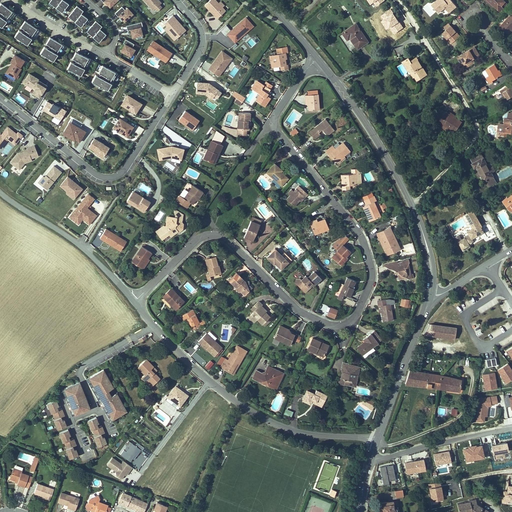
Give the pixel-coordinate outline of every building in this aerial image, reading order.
[(68,4),(63,0),(60,0),(55,8),(62,12),(68,4)] [(143,0),(153,11),(155,9),(160,5),(162,3),(158,0),(143,0)] [(218,3),(215,0),(210,0),(204,5),(217,19),(226,11),(222,7),(225,5),(220,1),(218,3)] [(368,0),(373,8),(384,1),(383,0),(368,0)] [(442,0),(437,0),(432,5),(438,12),(445,7),(449,12),(456,6),(451,0),(444,0),(443,1),(442,0)] [(503,0),(488,0),(494,5),(500,11),(504,7),(501,5),(505,1),(503,0)] [(19,25),(23,19),(0,3),(0,11),(4,14),(2,17),(0,15),(0,25),(0,26),(5,20),(7,17),(19,25)] [(74,22),(81,13),(83,11),(76,6),(68,17),(74,22)] [(122,7),(115,13),(118,17),(119,16),(125,22),(133,14),(127,7),(125,10),(122,7)] [(87,18),(81,13),(74,22),(81,27),(87,18)] [(510,36),(511,33),(511,16),(511,15),(500,26),(505,31),(510,36)] [(186,31),(173,16),(164,23),(167,26),(173,34),(170,36),(174,41),(186,31)] [(253,26),(245,17),(227,34),(235,42),(253,26)] [(40,40),(44,33),(25,21),(21,27),(24,29),(29,32),(27,35),(22,32),(19,30),(15,37),(27,44),(31,38),(33,35),(40,40)] [(93,37),(100,29),(102,26),(95,21),(86,32),(93,37)] [(142,35),(140,27),(142,27),(141,22),(126,26),(127,31),(131,30),(133,37),(142,35)] [(367,42),(355,24),(341,33),(346,40),(349,38),(356,49),(367,42)] [(164,29),(170,36),(173,34),(167,26),(164,29)] [(446,30),(443,33),(454,47),(460,42),(457,39),(460,37),(455,32),(451,26),(446,30)] [(106,34),(100,29),(93,37),(99,42),(106,34)] [(66,55),(70,49),(49,37),(45,44),(49,46),(54,48),(52,51),(47,49),(44,47),(40,54),(52,60),(56,54),(58,50),(66,55)] [(134,44),(125,39),(123,43),(124,44),(120,51),(131,56),(134,49),(132,48),(134,44)] [(152,41),(146,50),(166,63),(172,53),(152,41)] [(275,48),(276,55),(286,53),(288,53),(287,47),(275,48)] [(475,47),(458,57),(463,65),(466,63),(468,67),(473,64),(471,60),(473,59),(480,55),(478,52),(475,47)] [(232,58),(222,51),(208,69),(218,76),(232,58)] [(94,69),(97,63),(75,52),(72,59),(75,60),(80,63),(79,66),(74,63),(70,62),(67,69),(79,75),(83,68),(84,65),(94,69)] [(271,61),(272,68),(280,66),(286,65),(285,59),(287,59),(286,53),(276,55),(271,56),(272,61),(271,61)] [(24,61),(14,55),(10,62),(11,63),(13,64),(11,67),(9,66),(5,73),(15,79),(21,69),(20,68),(24,61)] [(427,74),(418,60),(416,61),(414,59),(410,61),(408,58),(402,62),(407,70),(408,69),(410,68),(415,76),(416,75),(419,79),(427,74)] [(288,69),(287,59),(285,59),(286,65),(280,66),(280,70),(285,69),(288,69)] [(114,85),(119,74),(99,64),(96,70),(99,72),(103,74),(101,78),(97,76),(95,75),(92,81),(100,85),(99,87),(100,88),(100,86),(106,89),(109,82),(111,83),(114,85)] [(496,67),(495,64),(486,70),(489,75),(485,77),(490,85),(494,82),(493,81),(501,76),(499,71),(496,67)] [(31,94),(38,98),(46,86),(37,80),(37,79),(29,73),(26,78),(29,80),(26,85),(32,88),(33,87),(35,88),(34,90),(31,94)] [(263,84),(258,81),(253,90),(260,94),(255,101),(264,107),(270,98),(268,97),(266,95),(267,93),(270,89),(263,84)] [(209,83),(197,82),(196,93),(205,94),(212,99),(218,90),(209,83)] [(511,85),(511,84),(504,88),(504,89),(506,91),(502,94),(504,98),(507,97),(508,99),(511,97),(511,85)] [(15,100),(24,104),(28,97),(19,92),(15,100)] [(141,104),(127,95),(121,105),(135,113),(141,104)] [(307,111),(319,110),(318,96),(317,96),(307,96),(304,96),(305,101),(307,101),(307,106),(307,111)] [(58,108),(47,101),(42,109),(60,120),(65,112),(66,111),(59,107),(58,108)] [(199,120),(185,111),(179,120),(193,130),(199,120)] [(500,132),(499,136),(508,137),(508,133),(511,133),(511,111),(511,113),(509,112),(503,116),(503,117),(505,118),(504,125),(503,132),(500,132)] [(250,113),(239,112),(239,120),(238,120),(237,130),(239,130),(238,135),(246,136),(247,131),(247,129),(248,121),(250,121),(250,113)] [(445,112),(439,122),(442,124),(448,128),(455,132),(461,123),(455,118),(448,114),(445,112)] [(133,127),(119,119),(112,129),(126,138),(133,127)] [(333,131),(324,120),(314,129),(308,134),(313,140),(319,136),(318,134),(321,131),(326,137),(333,131)] [(69,122),(61,134),(78,144),(86,131),(69,122)] [(0,135),(0,143),(1,143),(3,144),(7,139),(11,141),(14,138),(17,141),(21,135),(17,132),(16,134),(9,129),(8,130),(6,128),(0,135)] [(298,133),(295,129),(289,133),(292,137),(298,133)] [(104,144),(94,138),(88,148),(95,151),(97,153),(97,155),(103,158),(107,151),(105,149),(104,144)] [(211,141),(203,160),(212,163),(216,154),(218,155),(222,145),(211,141)] [(159,161),(171,158),(182,161),(184,149),(178,147),(179,144),(170,142),(169,146),(156,149),(159,161)] [(331,157),(336,163),(343,158),(350,152),(343,144),(334,151),(331,147),(324,152),(328,156),(329,158),(331,157)] [(39,156),(35,145),(27,148),(27,150),(17,153),(10,162),(20,170),(25,164),(32,161),(32,159),(39,156)] [(473,162),(483,157),(481,153),(471,158),(473,162)] [(496,181),(483,157),(473,162),(472,163),(474,167),(476,166),(479,171),(480,174),(484,181),(485,180),(488,185),(496,181)] [(273,164),(265,173),(281,187),(288,180),(282,175),(281,176),(279,174),(280,173),(281,171),(277,168),(273,164)] [(62,172),(54,166),(46,175),(47,176),(46,178),(45,177),(43,176),(38,182),(47,190),(62,172)] [(340,176),(341,182),(342,181),(343,187),(349,187),(361,186),(360,174),(360,169),(350,170),(351,175),(340,176)] [(82,188),(67,177),(60,186),(67,192),(74,198),(82,188)] [(342,181),(341,182),(341,191),(349,191),(349,187),(343,187),(342,181)] [(193,185),(184,199),(179,196),(176,201),(186,208),(190,203),(192,204),(195,200),(197,198),(198,199),(203,192),(193,185)] [(289,197),(286,201),(294,208),(299,202),(304,197),(301,195),(304,192),(303,191),(298,187),(293,192),(289,197)] [(150,202),(133,192),(127,202),(144,213),(146,209),(144,207),(145,205),(147,207),(150,202)] [(308,196),(304,192),(301,195),(304,197),(299,202),(301,203),(308,196)] [(361,197),(363,201),(373,197),(371,193),(361,197)] [(89,205),(94,199),(88,194),(72,215),(78,220),(81,217),(90,224),(96,216),(87,208),(84,207),(87,204),(89,205)] [(508,197),(502,201),(511,212),(511,211),(511,212),(511,194),(509,198),(508,197)] [(365,206),(363,206),(370,222),(380,218),(373,203),(376,202),(374,196),(373,197),(363,201),(365,206)] [(370,222),(363,206),(362,207),(369,223),(370,222)] [(163,225),(155,231),(162,240),(169,235),(170,237),(179,231),(179,232),(183,229),(184,224),(182,222),(183,214),(174,208),(174,212),(175,214),(175,217),(167,216),(165,226),(163,225)] [(461,239),(459,236),(455,238),(463,252),(471,247),(469,244),(474,241),(473,239),(484,233),(481,228),(483,227),(473,210),(465,215),(473,228),(467,232),(468,234),(464,236),(465,237),(461,239)] [(78,220),(72,215),(69,218),(78,225),(82,220),(89,225),(90,224),(81,217),(78,220)] [(247,240),(252,242),(261,221),(251,218),(244,236),(248,238),(247,240)] [(309,225),(313,236),(328,231),(324,219),(316,222),(309,225)] [(126,241),(105,229),(100,239),(121,251),(126,241)] [(397,245),(389,229),(380,233),(382,237),(380,238),(386,250),(385,250),(387,256),(397,252),(395,246),(397,245)] [(386,257),(387,256),(385,250),(386,250),(380,238),(382,237),(380,233),(376,235),(380,244),(386,257)] [(336,241),(332,246),(337,250),(337,251),(340,253),(334,260),(341,266),(347,259),(345,258),(346,257),(351,251),(343,244),(344,243),(340,239),(336,241)] [(141,246),(131,262),(141,268),(146,260),(145,260),(146,258),(147,258),(151,252),(141,246)] [(279,257),(274,251),(266,259),(273,266),(274,265),(280,271),(287,264),(287,265),(290,262),(282,254),(279,257)] [(337,251),(331,258),(334,260),(340,253),(337,251)] [(215,256),(205,259),(208,272),(206,273),(208,280),(219,276),(218,273),(216,265),(218,265),(215,256)] [(412,278),(409,266),(412,265),(410,259),(388,264),(390,269),(394,268),(394,270),(397,271),(399,271),(399,273),(398,275),(398,277),(402,279),(405,278),(406,277),(409,279),(412,278)] [(316,275),(317,273),(315,271),(307,279),(305,277),(300,281),(302,283),(298,287),(303,293),(311,285),(312,286),(313,287),(320,280),(317,276),(316,275)] [(236,273),(228,281),(235,288),(233,289),(237,293),(241,293),(244,297),(249,292),(245,281),(243,280),(239,276),(236,273)] [(344,295),(350,298),(352,293),(354,290),(352,289),(355,282),(347,278),(344,284),(340,282),(336,292),(340,294),(337,299),(341,301),(344,295)] [(192,291),(194,288),(188,282),(185,285),(192,291)] [(311,285),(303,293),(304,294),(308,290),(312,286),(311,285)] [(184,301),(171,288),(163,295),(168,301),(167,302),(175,309),(184,301)] [(377,306),(380,306),(381,312),(383,322),(393,321),(390,304),(387,305),(386,299),(377,301),(377,306)] [(258,303),(250,310),(253,313),(253,315),(250,318),(254,322),(256,320),(262,326),(269,319),(264,313),(261,311),(263,309),(260,306),(261,305),(258,303)] [(338,310),(330,307),(327,316),(335,318),(338,310)] [(193,310),(182,316),(185,322),(188,321),(191,326),(190,326),(192,330),(199,327),(197,323),(199,322),(193,310)] [(423,334),(424,334),(454,339),(456,328),(430,323),(423,334)] [(279,327),(274,338),(290,345),(295,335),(288,332),(289,330),(284,327),(283,329),(279,327)] [(362,344),(357,348),(365,358),(372,352),(370,349),(380,341),(373,332),(363,339),(365,341),(364,342),(364,343),(363,344),(362,344)] [(222,348),(206,333),(198,341),(206,349),(208,347),(209,348),(208,349),(215,355),(222,348)] [(312,338),(307,350),(323,357),(327,348),(319,344),(320,342),(314,339),(312,338)] [(216,365),(228,372),(229,370),(233,372),(235,367),(237,368),(246,352),(236,346),(228,361),(221,357),(216,365)] [(208,347),(206,349),(214,356),(215,355),(208,349),(209,348),(208,347)] [(483,353),(485,359),(497,356),(495,350),(483,353)] [(488,366),(497,364),(495,357),(486,359),(488,366)] [(157,370),(146,359),(137,367),(144,374),(140,378),(150,388),(160,379),(154,373),(157,370)] [(209,368),(214,362),(210,359),(204,365),(209,368)] [(497,369),(505,382),(511,378),(511,369),(508,363),(497,369)] [(355,366),(348,364),(347,367),(342,366),(341,371),(342,371),(341,375),(342,376),(342,378),(341,378),(339,378),(338,383),(344,385),(344,384),(350,385),(351,381),(356,382),(357,377),(355,377),(356,375),(357,375),(358,375),(359,371),(355,370),(355,366)] [(268,384),(277,388),(284,375),(268,367),(264,374),(262,374),(256,371),(253,376),(261,380),(261,383),(266,385),(268,384)] [(104,370),(90,378),(94,384),(91,386),(102,406),(103,406),(107,415),(110,413),(113,419),(127,412),(120,399),(119,400),(116,394),(112,397),(109,391),(113,389),(110,384),(111,383),(104,370)] [(427,388),(430,373),(411,370),(406,385),(427,388)] [(495,372),(482,374),(485,390),(498,387),(495,372)] [(430,373),(427,388),(441,390),(443,375),(430,373)] [(443,375),(441,390),(461,392),(463,380),(443,375)] [(86,403),(84,397),(85,397),(79,383),(64,389),(67,396),(65,397),(69,406),(68,406),(72,416),(90,409),(87,402),(86,403)] [(180,407),(189,395),(175,385),(166,397),(180,407)] [(307,391),(302,401),(310,404),(311,402),(312,400),(322,405),(324,400),(326,395),(316,390),(314,394),(307,391)] [(490,405),(490,403),(497,402),(496,396),(479,398),(476,419),(483,421),(485,406),(490,405)] [(172,417),(178,407),(164,398),(158,408),(172,417)] [(64,417),(61,409),(58,411),(56,407),(58,407),(56,401),(47,404),(51,414),(52,413),(55,420),(54,421),(58,430),(67,427),(64,420),(62,421),(61,418),(64,417)] [(104,433),(101,426),(97,427),(96,424),(98,423),(95,417),(87,421),(91,430),(92,430),(95,437),(93,437),(97,447),(106,443),(103,437),(102,438),(100,435),(104,433)] [(76,445),(73,438),(69,440),(68,436),(70,436),(67,430),(59,433),(63,443),(64,442),(67,449),(65,449),(69,459),(78,455),(75,449),(74,450),(72,447),(76,445)] [(135,447),(128,442),(125,446),(129,449),(126,453),(123,451),(120,455),(130,463),(134,457),(136,458),(140,453),(148,458),(151,454),(137,444),(135,447)] [(508,443),(493,445),(494,453),(509,451),(508,443)] [(467,460),(484,457),(482,445),(465,449),(467,460)] [(450,451),(434,455),(436,465),(452,462),(450,451)] [(34,472),(38,459),(34,458),(29,471),(34,472)] [(123,462),(121,466),(112,459),(107,466),(116,472),(117,477),(121,480),(124,476),(128,471),(129,472),(132,469),(123,462)] [(424,460),(405,463),(406,474),(426,470),(424,460)] [(395,480),(393,466),(389,467),(389,466),(380,467),(383,485),(389,484),(389,481),(395,480)] [(13,469),(9,480),(15,482),(18,483),(17,484),(17,485),(25,488),(29,477),(21,474),(22,473),(13,469)] [(427,484),(431,502),(444,499),(440,481),(427,484)] [(511,484),(507,484),(507,490),(503,489),(501,502),(507,503),(507,499),(511,499),(511,484)] [(50,501),(54,491),(37,485),(34,494),(42,497),(50,501)] [(135,511),(144,511),(148,505),(122,493),(118,503),(127,507),(126,510),(130,511),(131,510),(135,511)] [(75,511),(79,500),(61,494),(58,503),(66,506),(67,504),(69,505),(68,509),(75,511)] [(98,498),(92,500),(91,498),(89,499),(87,504),(90,511),(93,510),(95,511),(106,511),(108,508),(108,507),(99,503),(99,501),(99,500),(98,498)] [(470,501),(458,503),(459,511),(480,511),(483,508),(477,504),(476,499),(470,500),(470,501)] [(394,511),(393,501),(379,503),(380,511),(394,511)] [(165,511),(168,508),(157,503),(154,511),(155,511),(165,511)]
